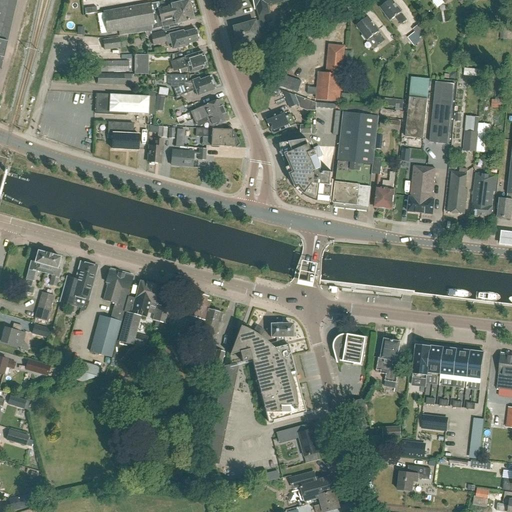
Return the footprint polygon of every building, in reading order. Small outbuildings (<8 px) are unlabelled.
[(0,0),(0,63),(2,65),(17,0),(0,0)] [(268,29),(265,19),(264,15),(268,14),(266,7),(292,0),(252,0),(256,10),(259,21),(233,28),(237,44),(252,40),(252,42),(265,38),(263,30),(268,29)] [(391,0),(381,8),(391,21),(395,18),(401,25),(407,20),(391,0)] [(150,26),(151,29),(153,29),(153,30),(163,29),(163,30),(169,28),(168,25),(176,23),(176,24),(193,20),(191,10),(190,11),(188,3),(186,1),(183,2),(180,3),(171,5),(171,6),(164,8),(164,5),(161,2),(158,3),(103,12),(107,33),(108,33),(150,26)] [(368,18),(357,26),(368,41),(373,37),(379,45),(385,41),(368,18)] [(419,26),(413,30),(416,32),(408,38),(414,46),(422,41),(421,39),(426,34),(419,26)] [(189,44),(198,42),(195,30),(184,33),(183,32),(165,36),(164,33),(152,36),(154,45),(160,43),(161,45),(167,44),(168,46),(172,45),(173,50),(190,46),(189,44)] [(501,39),(511,40),(511,37),(511,31),(501,31),(501,39)] [(105,50),(122,48),(120,37),(104,40),(105,50)] [(308,87),(308,94),(317,95),(316,100),(339,102),(344,47),(329,46),(327,73),(319,72),(317,88),(308,87)] [(174,72),(180,70),(182,74),(189,71),(190,73),(207,68),(202,52),(185,58),(171,62),(174,72)] [(344,58),(344,66),(352,66),(353,59),(344,58)] [(109,72),(130,72),(130,61),(109,62),(109,72)] [(99,84),(132,85),(132,74),(99,74),(99,84)] [(180,97),(187,94),(195,91),(198,96),(215,89),(210,77),(200,81),(199,79),(188,83),(188,77),(188,76),(166,76),(168,76),(168,85),(175,85),(180,97)] [(411,77),(409,98),(405,137),(423,139),(427,100),(429,79),(411,77)] [(435,82),(430,142),(449,144),(454,84),(435,82)] [(290,108),(299,104),(296,96),(283,92),(290,108)] [(109,94),(96,94),(95,114),(126,115),(126,113),(148,114),(148,96),(109,95),(109,94)] [(405,108),(405,101),(383,99),(383,97),(381,97),(380,106),(405,108)] [(194,119),(195,122),(223,110),(219,99),(202,107),(197,109),(191,112),(194,119)] [(507,112),(508,101),(493,99),(492,107),(498,108),(500,111),(507,112)] [(211,128),(228,120),(223,110),(195,122),(196,125),(199,126),(209,122),(211,128)] [(283,111),(267,118),(270,127),(270,126),(273,132),(275,133),(296,125),(291,115),(286,117),(283,111)] [(336,175),(333,203),(369,207),(371,188),(370,188),(378,118),(344,114),(337,175),(336,175)] [(467,131),(466,133),(464,151),(475,151),(478,123),(480,123),(480,118),(467,116),(466,131),(467,131)] [(381,128),(401,130),(402,122),(382,119),(381,128)] [(138,150),(139,135),(133,134),(133,124),(109,123),(108,134),(113,135),(112,149),(138,150)] [(491,124),(480,123),(478,123),(475,151),(489,152),(491,124)] [(312,134),(311,125),(301,125),(301,134),(312,134)] [(168,128),(159,127),(158,137),(168,138),(168,128)] [(196,137),(211,138),(211,146),(212,146),(212,147),(218,148),(218,146),(232,147),(232,148),(235,148),(238,145),(239,145),(239,144),(239,143),(233,131),(233,130),(229,130),(196,129),(196,137)] [(162,154),(162,147),(161,147),(162,140),(155,139),(155,146),(148,146),(147,162),(160,163),(160,154),(162,154)] [(303,197),(304,194),(313,199),(323,202),(331,203),(334,180),(332,180),(333,173),(322,172),(321,165),(319,158),(323,156),(320,149),(312,152),(307,140),(280,144),(283,156),(287,168),(296,188),(299,193),(303,197)] [(200,148),(199,160),(206,160),(207,149),(200,148)] [(410,161),(411,149),(404,148),(402,161),(410,161)] [(193,167),(194,152),(172,150),(171,165),(193,167)] [(511,219),(511,210),(511,155),(508,194),(507,200),(500,199),(498,218),(511,219)] [(382,159),(375,158),(373,174),(381,175),(382,159)] [(409,197),(408,212),(420,213),(425,168),(407,166),(405,183),(412,184),(411,197),(409,197)] [(420,213),(433,215),(434,200),(432,200),(436,169),(425,168),(420,213)] [(391,173),(389,182),(384,182),(383,189),(377,188),(375,207),(391,209),(393,191),(393,190),(395,173),(391,173)] [(447,213),(464,215),(467,190),(465,189),(466,174),(452,173),(447,213)] [(471,215),(491,217),(492,207),(492,204),(491,204),(492,191),(494,192),(496,177),(476,175),(471,215)] [(511,232),(501,231),(500,245),(511,246),(511,232)] [(31,261),(26,279),(26,280),(25,285),(31,287),(33,281),(36,271),(46,274),(48,267),(48,264),(47,263),(49,254),(38,251),(37,253),(33,251),(31,258),(35,259),(35,262),(31,261)] [(46,274),(52,276),(49,285),(56,287),(58,278),(61,270),(57,269),(60,257),(49,254),(47,263),(48,264),(48,267),(46,274)] [(74,280),(66,278),(62,293),(61,300),(74,303),(76,297),(81,298),(88,300),(97,268),(80,263),(76,280),(74,280)] [(122,274),(108,271),(105,282),(108,283),(103,301),(114,304),(122,274)] [(133,277),(122,274),(114,304),(110,319),(100,355),(111,358),(113,349),(115,341),(133,277)] [(161,287),(140,281),(131,314),(126,313),(118,342),(134,346),(135,346),(144,349),(148,337),(137,334),(141,320),(146,321),(152,303),(157,304),(161,287)] [(47,322),(54,296),(42,293),(35,318),(47,322)] [(208,311),(207,311),(208,309),(210,302),(203,300),(204,297),(193,294),(192,297),(185,295),(180,314),(187,315),(183,330),(197,334),(201,319),(204,320),(206,316),(207,316),(208,311)] [(76,297),(74,305),(81,307),(80,311),(81,311),(82,311),(83,311),(84,310),(85,310),(85,309),(86,308),(88,300),(81,298),(76,297)] [(171,301),(160,298),(158,306),(157,305),(152,321),(165,324),(171,301)] [(203,322),(198,340),(212,344),(218,323),(220,323),(222,313),(208,309),(207,311),(208,311),(207,316),(206,316),(204,320),(204,322),(203,322)] [(99,316),(89,352),(100,355),(110,319),(99,316)] [(1,342),(13,345),(21,347),(20,350),(27,352),(28,347),(26,343),(23,342),(25,334),(20,332),(22,326),(14,324),(12,330),(5,328),(1,342)] [(33,334),(47,338),(50,328),(35,324),(33,334)] [(271,338),(277,337),(280,347),(286,345),(284,337),(294,337),(294,334),(292,334),(292,327),(290,324),(271,325),(271,336),(271,338)] [(288,345),(286,345),(280,347),(273,348),(272,347),(271,346),(271,345),(270,345),(268,343),(267,342),(265,340),(263,339),(261,337),(259,336),(262,331),(256,328),(254,332),(252,332),(251,331),(250,330),(249,330),(248,329),(247,329),(246,328),(245,328),(244,327),(243,327),(242,327),(241,326),(240,326),(240,328),(229,355),(230,355),(233,354),(239,352),(242,361),(242,362),(251,360),(252,362),(252,363),(267,422),(305,412),(291,357),(288,345)] [(356,336),(348,335),(347,335),(346,335),(345,335),(344,335),(343,335),(342,335),(341,336),(340,336),(339,337),(338,338),(337,338),(336,339),(336,340),(335,341),(335,342),(334,343),(334,344),(334,345),(334,346),(334,347),(334,348),(334,350),(338,363),(339,363),(338,361),(362,365),(367,338),(356,336)] [(396,383),(401,360),(397,359),(401,342),(385,339),(383,348),(381,358),(379,358),(377,370),(381,371),(381,374),(386,375),(385,381),(396,383)] [(114,349),(112,358),(120,360),(135,346),(134,346),(118,342),(115,341),(113,349),(114,349)] [(426,346),(426,344),(417,343),(413,378),(427,380),(426,387),(426,388),(431,346),(426,346)] [(426,388),(427,376),(440,377),(439,386),(444,348),(431,346),(426,388)] [(440,386),(441,378),(454,379),(457,350),(444,348),(439,386),(440,386)] [(217,350),(212,369),(220,371),(226,352),(217,350)] [(466,389),(471,351),(457,350),(454,379),(465,380),(467,381),(466,389)] [(466,389),(467,381),(481,382),(480,390),(480,391),(485,353),(471,351),(466,389)] [(498,389),(511,390),(511,356),(501,355),(498,389)] [(13,369),(15,362),(7,360),(0,357),(0,373),(3,374),(5,367),(13,369)] [(26,370),(49,376),(52,366),(29,360),(26,370)] [(81,362),(76,381),(83,382),(98,378),(101,368),(81,362)] [(218,465),(224,438),(238,365),(230,368),(230,365),(224,366),(210,435),(205,462),(218,465)] [(8,404),(24,409),(26,400),(10,396),(8,404)] [(368,417),(363,399),(348,403),(353,421),(368,417)] [(422,429),(429,429),(430,418),(423,417),(422,429)] [(402,427),(384,427),(384,438),(402,438),(402,427)] [(292,428),(276,433),(279,442),(294,438),(292,428)] [(303,454),(303,457),(305,464),(317,461),(315,454),(318,453),(316,444),(317,444),(313,429),(297,434),(298,436),(303,454)] [(7,440),(27,446),(27,445),(32,447),(34,440),(29,439),(30,436),(10,430),(7,440)] [(403,443),(401,455),(424,458),(426,446),(403,443)] [(481,462),(471,461),(470,467),(480,469),(481,462)] [(400,472),(398,490),(412,492),(414,478),(430,480),(431,469),(420,468),(418,467),(418,468),(409,466),(408,473),(400,472)] [(268,481),(279,478),(277,471),(266,474),(268,481)] [(314,472),(309,474),(291,479),(293,489),(294,489),(301,487),(305,502),(319,498),(320,499),(319,495),(335,490),(332,476),(316,480),(316,479),(314,472)] [(511,479),(505,479),(503,490),(511,491),(511,479)] [(491,490),(478,488),(477,497),(489,500),(491,490)] [(321,505),(338,500),(336,491),(319,495),(320,499),(321,504),(321,505)] [(511,511),(511,492),(505,492),(503,505),(509,506),(508,511),(511,511)] [(9,499),(12,510),(31,506),(28,495),(9,499)] [(321,505),(321,504),(314,506),(315,511),(325,511),(340,508),(338,500),(321,505)]
